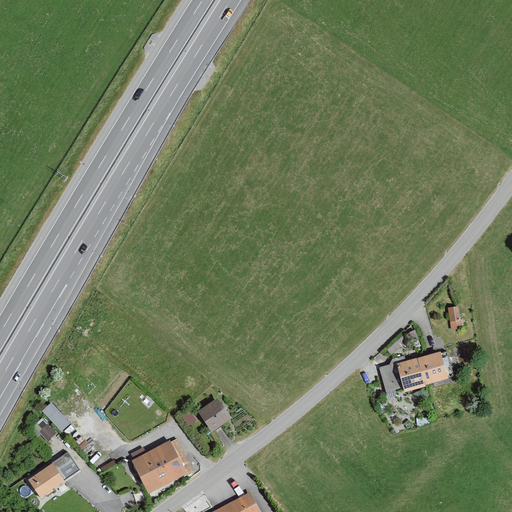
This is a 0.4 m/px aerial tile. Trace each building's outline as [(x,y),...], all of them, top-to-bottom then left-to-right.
[(447,311),(451,332),(461,330),(457,309),(447,311)] [(404,359),(391,362),(389,367),(379,370),(386,396),(404,391),(405,396),(425,390),(424,387),(447,381),(439,354),(405,363),(404,359)] [(53,399),(43,409),(63,430),(72,420),(53,399)] [(196,414),(211,434),(230,421),(215,401),(196,414)] [(36,429),(47,442),(54,436),(44,423),(36,429)] [(170,445),(169,443),(144,456),(142,451),(130,457),(133,463),(130,464),(146,497),(193,474),(177,442),(170,445)] [(27,484),(40,503),(65,486),(51,467),(27,484)] [(257,511),(248,495),(216,511),(257,511)]
